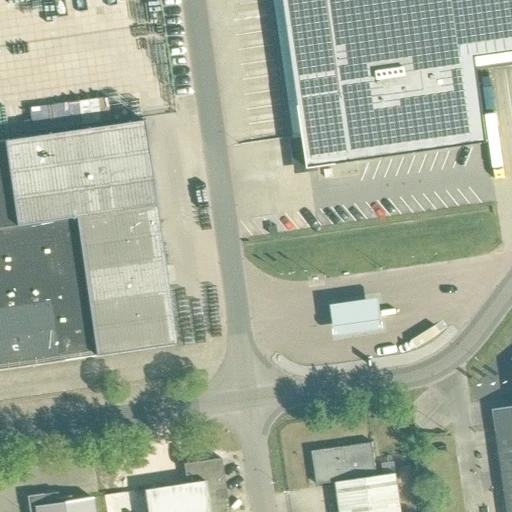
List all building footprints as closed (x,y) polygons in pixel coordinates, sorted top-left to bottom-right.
[(511,0),(284,0),(299,106),(308,169),(318,167),(337,165),(337,164),(488,143),(477,68),(476,57),(511,51),(511,0)] [(0,368),(175,344),(142,120),(0,140),(0,368)] [(384,325),(379,295),(333,303),(338,332),(384,325)] [(506,511),(511,511),(511,406),(493,410),(506,511)] [(373,443),(312,451),(317,484),(336,482),(340,511),(401,511),(399,494),(397,480),(396,474),(384,476),(377,477),(373,443)] [(228,511),(220,458),(182,464),(185,484),(143,490),(146,511),(228,511)] [(56,493),(27,497),(29,511),(93,511),(91,497),(70,500),(70,496),(57,498),(56,493)]
